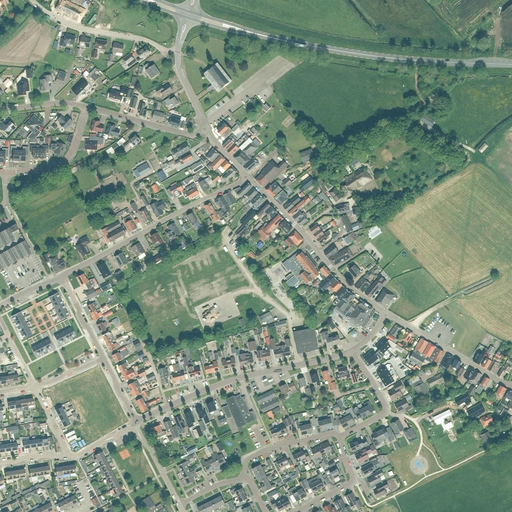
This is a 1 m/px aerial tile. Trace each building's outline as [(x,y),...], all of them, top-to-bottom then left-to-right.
[(79,22),(85,10),(66,1),(65,2),(60,0),(59,0),(55,9),(64,14),(64,15),(79,22)] [(62,39),(60,46),(66,47),(67,43),(74,45),(76,37),(70,35),(66,34),(65,39),(62,39)] [(82,37),(80,46),(84,47),(84,46),(90,48),(91,39),(87,39),(87,38),(82,37)] [(107,41),(97,40),(96,48),(106,50),(107,41)] [(114,43),(113,52),(116,53),(116,52),(123,53),(124,45),(118,44),(118,43),(114,43)] [(141,60),(150,52),(145,47),(137,54),(140,58),(137,60),(139,63),(142,61),(141,60)] [(130,55),(123,60),(127,65),(134,59),(130,55)] [(149,63),(144,66),(146,70),(151,78),(153,78),(160,73),(154,65),(151,67),(149,63)] [(217,93),(232,82),(217,63),(203,74),(217,93)] [(90,77),(95,82),(99,77),(96,75),(98,73),(97,71),(95,73),(90,77)] [(40,80),(41,91),(49,91),(48,82),(51,82),(50,75),(44,76),(44,80),(40,80)] [(62,84),(64,79),(57,76),(55,82),(62,84)] [(8,78),(2,83),(7,88),(12,83),(8,78)] [(77,95),(88,84),(83,79),(72,90),(77,95)] [(21,85),(17,86),(18,95),(26,95),(25,91),(29,91),(28,81),(21,82),(21,85)] [(161,93),(164,97),(172,92),(167,85),(162,88),(161,85),(155,89),(158,95),(161,93)] [(129,89),(123,87),(121,93),(112,90),(109,98),(116,100),(121,102),(123,96),(127,97),(129,89)] [(138,99),(137,99),(138,95),(134,94),(133,97),(130,107),(135,108),(138,99)] [(164,101),(167,105),(167,106),(172,103),(174,107),(179,103),(174,97),(170,100),(168,98),(164,101)] [(140,112),(140,115),(145,117),(147,110),(144,109),(146,104),(141,103),(138,112),(140,112)] [(271,107),(267,103),(264,105),(263,104),(261,106),(266,112),(271,107)] [(152,119),(162,122),(165,114),(155,111),(152,119)] [(60,124),(65,129),(68,126),(70,128),(69,128),(70,129),(73,123),(72,122),(72,123),(71,122),(72,121),(66,117),(65,119),(61,115),(57,120),(61,123),(60,124)] [(431,127),(434,121),(424,115),(420,120),(431,127)] [(32,131),(26,138),(28,139),(35,138),(41,132),(38,129),(42,124),(33,116),(25,125),(32,131)] [(179,121),(180,118),(172,116),(171,119),(170,118),(169,124),(178,127),(180,121),(179,121)] [(93,120),(90,130),(97,132),(97,131),(102,132),(104,126),(99,125),(100,122),(93,120)] [(225,139),(233,132),(233,133),(241,125),(237,121),(235,123),(237,124),(232,129),(233,130),(232,131),(229,127),(228,128),(225,125),(217,132),(221,136),(222,135),(225,139)] [(6,126),(3,123),(0,125),(0,129),(4,133),(5,132),(8,135),(15,127),(10,122),(6,126)] [(106,133),(103,133),(102,138),(104,138),(107,139),(108,135),(113,136),(113,135),(118,136),(120,130),(115,129),(115,126),(109,124),(106,133)] [(250,129),(247,131),(252,136),(254,133),(257,131),(253,127),(251,130),(250,129)] [(245,142),(239,147),(242,150),(247,157),(257,149),(258,147),(262,143),(254,133),(252,136),(249,138),(245,142)] [(124,135),(119,140),(122,144),(128,139),(124,135)] [(140,141),(140,140),(136,135),(124,146),(126,148),(131,143),(134,146),(137,143),(139,145),(142,143),(140,141)] [(226,151),(234,143),(237,140),(232,135),(228,138),(230,139),(222,146),(226,151)] [(96,137),(94,137),(94,141),(86,140),(85,149),(92,149),(92,148),(97,148),(97,144),(103,144),(104,138),(102,138),(101,138),(97,137),(96,137)] [(50,143),(49,149),(55,150),(54,153),(62,155),(65,145),(57,142),(57,144),(50,143)] [(236,147),(239,144),(237,142),(227,151),(231,155),(238,148),(236,147)] [(186,143),(173,150),(171,151),(173,155),(175,155),(177,157),(190,150),(186,143)] [(479,150),(482,152),(487,146),(485,143),(479,150)] [(37,158),(39,158),(39,148),(39,145),(36,145),(30,145),(30,152),(33,152),(33,158),(34,158),(34,159),(37,159),(37,158)] [(13,161),(19,161),(19,151),(16,151),(16,146),(10,146),(10,154),(13,154),(13,161)] [(43,148),(39,148),(39,158),(40,158),(40,159),(43,159),(44,158),(45,158),(45,153),(48,153),(48,146),(43,146),(43,148)] [(19,150),(19,151),(19,161),(25,161),(25,154),(28,155),(28,147),(23,147),(22,150),(19,150)] [(2,152),(0,151),(0,162),(5,162),(5,157),(8,157),(8,149),(2,148),(2,152)] [(212,163),(219,155),(213,149),(206,157),(212,163)] [(303,163),(306,162),(313,160),(314,160),(315,159),(312,149),(300,153),(303,163)] [(234,158),(238,162),(245,156),(241,151),(234,158)] [(191,154),(182,159),(175,162),(177,166),(181,164),(181,165),(184,163),(193,158),(191,154)] [(175,162),(172,157),(171,156),(167,158),(168,159),(169,161),(166,162),(166,163),(163,165),(164,167),(168,165),(168,166),(175,162)] [(211,163),(208,165),(207,167),(209,169),(211,168),(214,171),(225,160),(220,156),(212,164),(211,163)] [(242,167),(249,160),(245,156),(238,162),(242,167)] [(249,173),(259,164),(253,158),(243,167),(249,173)] [(349,164),(352,169),(355,167),(354,165),(359,162),(357,159),(349,164)] [(270,182),(286,166),(288,165),(283,161),(277,167),(274,165),(275,164),(272,160),(260,172),(262,174),(255,180),(262,186),(268,180),(270,182)] [(311,168),(317,163),(314,160),(313,160),(306,162),(311,168)] [(194,173),(204,167),(200,161),(190,168),(194,173)] [(226,161),(221,166),(220,166),(218,168),(221,172),(223,174),(231,166),(226,161)] [(146,163),(137,168),(141,176),(145,174),(144,173),(150,170),(146,163)] [(364,166),(355,172),(362,185),(372,178),(364,166)] [(232,167),(229,170),(226,172),(227,174),(223,178),(227,183),(237,173),(232,167)] [(167,178),(162,171),(157,173),(162,181),(167,178)] [(346,182),(341,186),(347,195),(362,185),(355,172),(344,179),(346,182)] [(190,177),(192,182),(201,178),(198,173),(190,177)] [(209,177),(205,180),(203,181),(202,182),(201,179),(197,181),(203,192),(210,188),(207,183),(206,182),(211,180),(209,177)] [(311,177),(301,185),(305,190),(314,182),(311,177)] [(286,187),(292,183),(288,178),(283,183),(286,187)] [(182,187),(183,186),(181,182),(169,189),(173,196),(184,190),(182,187)] [(240,187),(234,190),(241,197),(252,187),(248,183),(242,189),(240,187)] [(270,187),(270,186),(265,190),(273,198),(282,190),(278,186),(275,183),(270,187)] [(327,191),(321,184),(319,186),(324,193),(327,191)] [(192,185),(189,187),(194,196),(195,197),(199,195),(197,190),(196,187),(194,188),(192,185)] [(186,190),(182,192),(186,198),(188,196),(190,200),(195,197),(194,196),(189,187),(186,189),(186,190)] [(258,192),(253,188),(246,195),(250,200),(258,192)] [(336,202),(342,198),(334,188),(329,192),(336,202)] [(283,200),(288,196),(283,191),(274,199),(280,205),(285,201),(283,200)] [(224,195),(230,206),(236,203),(230,192),(224,195)] [(318,195),(318,196),(320,198),(322,197),(325,201),(328,199),(323,192),(318,195)] [(250,201),(254,205),(252,207),(254,210),(257,208),(265,200),(258,193),(250,201)] [(376,202),(383,198),(380,193),(374,197),(376,202)] [(141,197),(146,207),(150,205),(144,195),(141,197)] [(220,207),(224,205),(227,210),(230,208),(228,203),(227,204),(223,196),(216,199),(216,200),(215,200),(217,204),(218,203),(220,207)] [(284,208),(287,212),(295,206),(294,205),(300,200),(297,196),(284,208)] [(307,196),(295,206),(287,212),(292,217),(299,211),(298,210),(306,203),(307,204),(311,200),(307,196)] [(151,205),(157,217),(164,214),(161,210),(166,207),(163,200),(158,203),(157,202),(151,205)] [(135,202),(130,204),(134,211),(138,209),(135,202)] [(212,211),(214,215),(212,215),(215,221),(219,219),(216,214),(216,213),(210,203),(205,206),(209,213),(212,211)] [(260,217),(261,216),(271,206),(268,203),(257,213),(253,209),(246,216),(240,222),(244,226),(250,220),(256,214),(260,217)] [(337,213),(350,211),(349,203),(340,206),(336,208),(337,213)] [(277,212),(272,207),(266,213),(268,215),(262,220),(264,222),(266,220),(266,221),(267,221),(268,220),(271,218),(277,212)] [(152,220),(145,208),(139,211),(145,223),(152,220)] [(193,226),(195,225),(197,228),(200,226),(200,224),(197,220),(193,212),(187,216),(193,226)] [(299,212),(293,218),(297,222),(305,214),(304,213),(302,214),(299,212)] [(279,214),(268,224),(266,223),(264,225),(257,233),(264,240),(272,233),(278,227),(277,226),(284,219),(279,214)] [(308,221),(305,218),(307,216),(305,214),(297,222),(301,227),(308,221)] [(137,228),(132,220),(130,216),(126,218),(128,222),(125,223),(130,232),(137,228)] [(279,225),(287,234),(293,228),(284,220),(279,225)] [(104,237),(108,244),(110,242),(110,243),(126,234),(125,232),(127,231),(125,228),(125,229),(123,224),(121,225),(119,221),(102,230),(105,237),(104,237)] [(260,222),(253,229),(256,232),(263,225),(260,222)] [(168,227),(169,229),(165,232),(168,236),(171,234),(174,238),(181,234),(174,223),(168,227)] [(15,224),(0,232),(0,238),(13,262),(31,252),(15,224)] [(317,224),(310,230),(313,235),(322,228),(321,226),(319,227),(317,224)] [(244,226),(235,234),(239,237),(247,229),(244,226)] [(322,231),(324,230),(322,228),(313,235),(317,240),(324,234),(322,231)] [(304,239),(295,231),(284,241),(290,247),(294,243),(297,246),(304,239)] [(328,231),(324,234),(317,240),(320,245),(327,239),(326,238),(330,235),(330,234),(328,231)] [(357,238),(353,232),(347,236),(352,243),(356,241),(358,239),(357,238)] [(162,240),(161,240),(157,233),(151,236),(152,238),(150,239),(153,244),(159,241),(161,244),(163,243),(162,240)] [(360,237),(359,236),(357,238),(358,239),(356,241),(358,243),(366,238),(363,235),(360,237)] [(82,257),(89,253),(85,245),(90,242),(86,236),(79,240),(81,243),(76,246),(78,251),(79,251),(82,257)] [(0,269),(13,262),(0,238),(0,269)] [(191,245),(188,239),(180,243),(181,245),(178,247),(179,251),(191,245)] [(138,257),(140,259),(146,256),(144,253),(145,253),(139,243),(132,247),(138,257)] [(330,250),(324,254),(328,259),(333,255),(334,255),(339,252),(334,246),(329,249),(330,250)] [(342,264),(353,257),(348,248),(328,259),(333,267),(341,263),(342,264)] [(46,254),(42,256),(46,262),(50,260),(47,256),(53,253),(52,251),(50,252),(46,254)] [(298,284),(303,280),(307,284),(319,274),(315,268),(317,267),(307,255),(306,257),(302,252),(300,253),(299,251),(289,260),(288,259),(282,264),(288,271),(290,270),(292,273),(290,274),(285,277),(288,280),(285,283),(290,289),(297,283),(298,284)] [(115,257),(120,267),(128,263),(125,257),(124,257),(122,253),(115,257)] [(153,258),(156,263),(162,259),(160,254),(153,258)] [(49,258),(56,271),(55,271),(56,271),(62,268),(62,267),(66,265),(63,259),(59,261),(56,255),(49,258)] [(111,275),(105,263),(97,266),(104,279),(111,275)] [(354,278),(360,273),(352,263),(348,267),(350,270),(349,271),(354,278)] [(331,273),(324,265),(319,270),(322,274),(320,276),(324,279),(331,273)] [(261,271),(270,287),(272,286),(263,270),(261,271)] [(115,274),(119,281),(120,283),(125,280),(124,278),(120,271),(115,274)] [(369,277),(373,273),(371,271),(362,277),(363,278),(362,278),(354,287),(362,293),(370,284),(365,280),(369,277)] [(84,274),(78,277),(82,285),(86,283),(86,284),(88,289),(92,287),(91,285),(94,283),(92,279),(88,281),(87,279),(86,279),(84,274)] [(325,280),(319,286),(323,291),(330,286),(337,280),(332,274),(325,280)] [(365,294),(370,298),(377,289),(379,291),(383,286),(386,282),(383,280),(380,276),(376,280),(365,294)] [(342,285),(337,280),(328,288),(330,291),(333,289),(336,292),(342,285)] [(334,295),(337,298),(333,303),(336,305),(340,300),(339,300),(348,291),(343,286),(334,295)] [(384,307),(385,304),(387,305),(394,295),(384,289),(376,302),(384,307)] [(89,299),(97,295),(95,291),(94,290),(86,293),(89,299)] [(343,317),(343,318),(356,302),(357,300),(354,298),(355,296),(348,291),(334,310),(343,317)] [(60,299),(57,293),(48,297),(51,303),(60,299)] [(54,309),(63,304),(60,299),(51,303),(54,309)] [(356,302),(343,318),(343,320),(345,320),(355,328),(356,328),(358,325),(360,326),(364,320),(367,322),(370,319),(367,317),(371,311),(374,313),(375,311),(373,309),(373,308),(361,300),(359,302),(357,300),(356,302)] [(87,306),(91,313),(96,310),(94,307),(97,306),(95,302),(87,306)] [(66,310),(63,304),(54,309),(57,314),(66,310)] [(69,316),(66,310),(57,314),(60,320),(69,316)] [(101,312),(98,314),(96,310),(91,313),(95,320),(100,318),(99,317),(103,315),(101,312)] [(23,318),(20,312),(11,316),(14,322),(23,318)] [(273,318),(270,312),(259,317),(262,323),(273,318)] [(321,324),(316,316),(312,318),(317,326),(321,324)] [(26,323),(23,318),(14,322),(17,328),(26,323)] [(106,329),(105,327),(107,325),(106,322),(103,323),(102,322),(97,325),(101,332),(106,329)] [(29,329),(26,323),(17,328),(20,333),(29,329)] [(390,333),(397,338),(403,329),(396,324),(390,333)] [(73,331),(71,327),(65,330),(70,339),(76,336),(73,331)] [(319,349),(315,327),(293,331),(298,353),(319,349)] [(32,335),(29,329),(20,333),(23,339),(32,335)] [(70,339),(65,330),(60,333),(64,341),(70,339)] [(408,330),(405,334),(404,333),(401,338),(408,342),(407,343),(410,345),(413,340),(410,339),(413,333),(408,330)] [(266,350),(263,350),(265,360),(272,359),(270,352),(269,349),(271,349),(269,339),(267,331),(264,332),(265,338),(267,344),(265,345),(266,347),(265,347),(266,350)] [(323,340),(327,339),(329,346),(335,344),(333,337),(330,338),(327,331),(321,333),(323,340)] [(64,341),(60,333),(54,336),(56,340),(58,344),(64,341)] [(112,333),(109,335),(108,334),(103,337),(107,344),(112,341),(111,338),(113,337),(112,333)] [(335,334),(335,336),(333,337),(335,344),(341,343),(338,333),(335,334)] [(276,358),(283,357),(280,346),(275,347),(274,338),(269,339),(271,349),(271,350),(274,349),(275,351),(276,358)] [(289,348),(288,346),(291,346),(290,338),(284,339),(286,345),(280,346),(283,357),(291,355),(289,348)] [(415,349),(409,359),(421,366),(427,356),(429,357),(428,360),(428,361),(429,361),(431,357),(432,357),(433,355),(435,356),(439,349),(437,347),(421,338),(415,349)] [(53,347),(51,344),(48,339),(42,342),(47,350),(53,347)] [(383,339),(379,343),(387,350),(390,346),(394,349),(395,347),(397,345),(389,339),(387,342),(383,339)] [(138,340),(133,342),(136,348),(141,346),(138,340)] [(117,343),(114,344),(112,341),(107,344),(110,351),(116,348),(115,348),(118,346),(117,343)] [(47,350),(42,342),(37,345),(41,353),(47,350)] [(379,343),(375,347),(379,350),(377,352),(382,358),(385,355),(383,354),(387,350),(379,343)] [(41,353),(37,345),(31,348),(33,353),(35,356),(41,353)] [(116,362),(121,360),(122,360),(125,359),(123,357),(129,354),(125,346),(119,349),(121,352),(118,353),(118,352),(113,355),(116,362)] [(474,361),(480,364),(488,350),(485,348),(482,354),(479,352),(474,361)] [(431,357),(429,361),(431,362),(432,362),(433,360),(437,362),(444,351),(439,349),(435,356),(433,355),(432,357),(431,357)] [(372,350),(367,354),(374,362),(378,358),(379,360),(382,358),(377,352),(375,354),(372,350)] [(500,358),(499,358),(502,353),(498,351),(495,355),(496,356),(488,369),(494,373),(500,362),(498,361),(500,358)] [(249,353),(245,353),(246,357),(248,364),(254,363),(253,356),(251,356),(251,353),(249,354),(249,353)] [(367,354),(363,357),(369,365),(374,362),(367,354)] [(454,358),(447,354),(441,364),(448,368),(454,358)] [(487,369),(492,361),(489,360),(491,356),(488,355),(482,366),(487,369)] [(222,359),(223,362),(222,362),(224,369),(230,368),(229,361),(226,361),(225,359),(222,359)] [(461,362),(456,359),(452,366),(451,365),(448,369),(451,371),(454,367),(457,369),(461,362)] [(195,361),(192,362),(196,376),(202,374),(200,367),(194,369),(193,366),(197,365),(196,363),(195,361)] [(213,362),(214,364),(211,365),(213,372),(219,370),(218,363),(217,363),(216,361),(213,362)] [(124,363),(118,366),(122,373),(127,371),(126,367),(128,366),(126,362),(124,363)] [(190,367),(188,368),(190,377),(191,377),(192,378),(194,377),(194,376),(196,376),(192,362),(189,363),(190,367)] [(505,375),(507,372),(509,373),(511,366),(511,365),(507,363),(505,367),(504,366),(500,371),(498,376),(502,378),(504,375),(505,375)] [(17,364),(10,365),(10,369),(11,375),(13,382),(19,381),(18,374),(15,374),(14,369),(13,369),(13,368),(18,367),(17,364)] [(179,364),(176,364),(177,370),(178,373),(180,380),(186,378),(184,371),(181,372),(179,364)] [(206,373),(213,372),(211,365),(205,366),(206,373)] [(347,378),(350,377),(349,373),(348,373),(346,366),(338,368),(340,373),(336,374),(337,378),(346,376),(347,378)] [(168,384),(168,383),(169,383),(168,378),(169,378),(167,371),(165,367),(158,369),(159,373),(162,381),(163,381),(164,384),(165,384),(165,385),(168,384)] [(378,371),(377,372),(377,374),(380,377),(388,372),(385,367),(378,371)] [(460,367),(456,374),(458,376),(457,377),(458,378),(460,379),(462,378),(463,376),(466,371),(463,369),(460,367)] [(474,370),(470,367),(464,377),(469,380),(474,370)] [(127,371),(122,373),(126,381),(131,378),(136,375),(132,368),(127,371)] [(324,380),(328,379),(330,390),(336,388),(335,382),(334,382),(332,377),(330,378),(328,370),(322,372),(324,380)] [(470,380),(476,384),(482,375),(475,371),(470,380)] [(388,372),(380,377),(382,382),(391,376),(388,372)] [(321,385),(319,381),(320,381),(317,373),(311,375),(313,383),(316,381),(318,385),(321,385)] [(445,380),(441,374),(427,381),(430,387),(445,380)] [(391,376),(382,382),(385,387),(394,381),(391,376)] [(485,376),(478,388),(475,391),(480,394),(483,389),(482,388),(484,385),(486,386),(490,379),(485,376)] [(306,393),(309,392),(309,393),(311,393),(310,387),(308,388),(307,388),(306,385),(307,385),(304,377),(298,379),(301,387),(304,386),(305,389),(306,393)] [(421,379),(413,383),(420,397),(428,393),(421,379)] [(134,382),(128,385),(131,391),(137,388),(139,387),(140,386),(137,380),(134,382)] [(288,385),(292,394),(297,391),(293,382),(288,385)] [(392,400),(402,394),(400,390),(404,388),(401,382),(394,386),(395,389),(388,393),(392,400)] [(283,399),(285,398),(288,397),(286,393),(289,392),(286,384),(280,387),(282,391),(280,392),(283,399)] [(62,385),(57,387),(60,394),(65,392),(62,385)] [(105,385),(98,389),(100,393),(107,390),(105,385)] [(507,389),(500,385),(495,393),(496,393),(494,397),(493,400),(495,402),(497,399),(499,397),(502,398),(503,396),(507,389)] [(57,387),(52,389),(55,396),(60,394),(57,387)] [(137,388),(131,391),(134,397),(142,393),(139,387),(137,388)] [(107,390),(100,393),(102,398),(110,394),(107,390)] [(260,404),(261,406),(260,406),(263,412),(280,404),(277,398),(276,399),(275,396),(276,396),(273,390),(256,398),(259,404),(260,404)] [(506,398),(508,399),(511,393),(511,392),(509,390),(501,403),(504,405),(506,401),(505,400),(506,398)] [(110,394),(102,398),(105,403),(112,399),(110,394)] [(257,419),(253,411),(250,412),(243,397),(242,397),(240,394),(235,397),(234,396),(226,399),(228,405),(222,408),(223,411),(224,411),(227,419),(232,417),(229,411),(231,411),(238,428),(257,419)] [(464,402),(466,404),(471,401),(467,394),(455,400),(458,405),(459,405),(464,402)] [(136,401),(139,407),(145,403),(142,397),(136,401)] [(29,410),(28,406),(26,399),(20,400),(22,407),(25,406),(25,410),(29,410)] [(112,399),(105,403),(107,407),(114,404),(112,399)] [(156,401),(155,399),(146,403),(145,403),(139,407),(142,413),(149,409),(147,406),(150,405),(156,401)] [(395,405),(399,411),(405,408),(406,411),(413,407),(411,404),(409,406),(405,399),(395,405)] [(9,409),(12,408),(13,412),(16,412),(15,408),(14,401),(8,402),(9,409)] [(215,415),(220,413),(218,409),(217,409),(214,401),(207,404),(210,412),(213,411),(215,415)] [(366,407),(363,408),(367,416),(372,413),(370,408),(372,407),(369,401),(364,403),(366,407)] [(487,411),(482,403),(468,412),(473,420),(487,411)] [(205,410),(204,410),(202,407),(202,406),(196,409),(199,416),(200,419),(202,418),(203,418),(206,423),(210,422),(208,417),(206,410),(205,410)] [(65,408),(63,410),(61,407),(55,410),(58,416),(64,412),(66,411),(65,408)] [(359,414),(362,419),(367,416),(363,408),(362,407),(359,409),(358,407),(353,409),(357,415),(359,414)] [(355,422),(352,418),(356,416),(351,408),(345,411),(348,416),(345,418),(349,425),(355,422)] [(449,409),(433,417),(435,422),(451,414),(449,409)] [(195,421),(191,411),(184,414),(189,424),(188,425),(189,428),(194,425),(193,423),(195,421)] [(58,416),(61,421),(67,418),(64,412),(58,416)] [(328,419),(325,420),(327,429),(333,427),(331,421),(334,420),(333,414),(330,415),(327,415),(328,419)] [(494,422),(491,414),(481,418),(484,426),(494,422)] [(118,415),(114,417),(118,425),(122,423),(118,415)] [(341,415),(336,418),(338,426),(342,424),(344,428),(349,425),(345,418),(343,419),(341,415)] [(175,418),(178,425),(179,427),(176,428),(179,434),(185,432),(183,428),(186,427),(184,422),(183,422),(180,416),(175,418)] [(114,417),(110,419),(114,427),(118,425),(114,417)] [(285,427),(292,424),(288,417),(282,421),(283,424),(279,426),(283,435),(288,432),(285,427)] [(70,424),(67,418),(61,421),(64,427),(70,424)] [(321,430),(327,429),(325,420),(319,421),(318,418),(315,418),(317,424),(319,424),(321,430)] [(110,419),(106,421),(110,429),(114,427),(110,419)] [(311,424),(305,425),(307,433),(313,432),(311,425),(314,424),(313,419),(310,419),(311,424)] [(176,428),(174,429),(170,420),(164,423),(167,430),(168,432),(172,431),(175,438),(180,436),(179,434),(176,428)] [(298,431),(301,430),(302,435),(307,433),(305,425),(302,426),(302,423),(300,424),(299,420),(295,420),(297,428),(298,431)] [(399,420),(391,424),(397,433),(404,429),(399,420)] [(447,420),(443,422),(441,423),(443,427),(445,425),(447,429),(451,428),(447,420)] [(106,421),(102,424),(107,432),(110,429),(106,421)] [(163,434),(162,432),(163,432),(159,425),(153,427),(156,435),(160,433),(161,435),(163,434)] [(269,427),(270,430),(273,435),(276,433),(278,437),(283,435),(279,426),(274,429),(272,425),(269,427)] [(388,434),(385,427),(379,430),(384,439),(387,437),(390,442),(395,439),(391,432),(388,434)] [(90,430),(85,432),(90,441),(94,438),(90,430)] [(376,439),(373,440),(376,446),(381,444),(380,441),(384,439),(379,430),(373,433),(376,439)] [(48,438),(44,438),(44,436),(44,433),(42,433),(42,431),(41,432),(42,438),(41,439),(42,445),(49,444),(48,438)] [(85,432),(80,435),(85,443),(90,441),(85,432)] [(482,435),(485,440),(491,437),(488,432),(482,435)] [(80,435),(75,437),(80,446),(85,443),(80,435)] [(75,437),(71,440),(76,449),(80,446),(75,437)] [(10,440),(11,443),(12,450),(18,449),(17,442),(14,443),(13,439),(10,440)] [(350,444),(353,451),(360,447),(361,449),(369,445),(365,439),(361,441),(360,439),(350,444)] [(328,441),(322,444),(327,453),(331,451),(331,453),(332,455),(337,452),(333,446),(331,447),(328,441)] [(328,463),(325,458),(326,458),(324,456),(324,457),(323,455),(327,453),(322,444),(317,447),(321,456),(326,464),(328,463)] [(356,456),(359,463),(369,458),(367,454),(372,452),(369,446),(360,451),(362,453),(356,456)] [(318,458),(321,456),(317,447),(312,450),(314,455),(312,456),(315,463),(320,461),(319,459),(318,459),(318,458)] [(303,450),(298,453),(302,460),(305,459),(307,462),(311,459),(308,453),(305,454),(303,450)] [(96,458),(94,460),(95,462),(105,457),(102,451),(95,455),(96,458)] [(216,452),(214,454),(219,465),(226,462),(222,454),(218,456),(216,452)] [(298,466),(300,465),(299,462),(302,460),(298,453),(293,455),(297,463),(298,466)] [(213,458),(209,460),(213,468),(219,465),(214,454),(211,455),(213,458)] [(282,455),(280,456),(285,467),(290,464),(292,469),(294,468),(293,464),(290,459),(288,460),(286,457),(284,458),(282,455)] [(280,469),(285,467),(280,456),(277,457),(279,461),(277,462),(278,465),(276,466),(278,472),(281,470),(280,469)] [(97,465),(99,463),(101,467),(108,463),(105,457),(95,462),(97,465)] [(362,471),(363,473),(363,474),(364,473),(365,474),(374,470),(372,466),(380,462),(377,457),(369,461),(371,463),(362,468),(363,470),(362,470),(362,471)] [(201,460),(207,471),(213,468),(209,460),(205,462),(204,459),(201,460)] [(177,466),(180,472),(188,468),(186,464),(190,463),(189,460),(177,466)] [(101,467),(98,468),(99,471),(97,472),(98,475),(101,473),(110,469),(108,463),(101,467)] [(252,469),(255,473),(266,467),(265,466),(262,467),(261,464),(252,469)] [(329,476),(339,471),(336,466),(325,472),(326,474),(323,475),(324,478),(329,476)] [(255,473),(257,478),(265,474),(264,471),(267,469),(266,467),(255,473)] [(180,472),(183,478),(195,473),(194,470),(190,472),(188,468),(180,472)] [(105,475),(106,478),(113,474),(110,469),(101,473),(103,476),(105,475)] [(378,475),(368,480),(371,486),(382,480),(380,477),(384,475),(381,469),(376,472),(378,475)] [(334,479),(341,475),(339,471),(329,476),(332,480),(334,479)] [(196,475),(195,473),(183,478),(187,485),(195,481),(193,477),(196,475)] [(318,476),(313,478),(315,481),(319,489),(324,487),(321,481),(324,479),(321,473),(318,475),(318,476)] [(106,482),(107,485),(116,480),(113,474),(106,478),(108,481),(106,482)] [(267,476),(265,474),(257,478),(259,482),(272,476),(271,474),(270,474),(270,475),(267,476)] [(259,482),(262,487),(270,483),(269,480),(272,479),(271,477),(272,476),(259,482)] [(306,478),(303,480),(304,482),(307,487),(307,488),(310,487),(313,492),(319,489),(315,481),(313,478),(308,481),(307,480),(307,481),(306,478)] [(111,486),(112,489),(119,486),(116,480),(107,485),(109,487),(111,486)] [(302,488),(298,490),(302,498),(307,496),(303,489),(306,488),(307,487),(304,482),(303,480),(299,482),(302,488)] [(380,485),(382,487),(374,491),(377,498),(386,493),(384,489),(389,486),(386,482),(380,485)] [(271,486),(270,483),(262,487),(264,492),(276,486),(275,484),(271,486)] [(113,496),(116,495),(117,497),(125,492),(124,491),(122,492),(119,486),(112,489),(109,491),(111,494),(112,494),(113,496)] [(236,493),(237,497),(245,493),(242,487),(238,490),(237,487),(230,490),(233,495),(236,493)] [(290,489),(288,490),(291,496),(293,494),(297,501),(302,498),(298,490),(297,491),(295,487),(290,489)] [(40,498),(42,502),(47,511),(48,511),(53,509),(50,502),(51,502),(49,498),(47,499),(49,503),(45,505),(44,502),(44,501),(45,501),(40,490),(36,492),(40,498)] [(73,495),(69,497),(68,494),(66,494),(72,505),(77,502),(74,495),(75,494),(73,491),(71,492),(73,495)] [(245,503),(244,500),(248,498),(245,493),(237,497),(239,500),(237,501),(239,506),(245,503)] [(287,497),(281,500),(285,508),(291,505),(288,500),(291,499),(288,493),(285,495),(287,497)] [(363,506),(359,499),(357,501),(352,493),(346,496),(351,507),(356,504),(358,508),(363,506)] [(62,497),(61,497),(62,499),(65,505),(65,506),(66,508),(72,505),(66,494),(64,496),(66,499),(64,500),(62,497)] [(167,511),(164,507),(163,508),(163,507),(160,503),(155,507),(148,496),(142,501),(148,511),(146,511),(167,511)] [(221,496),(216,498),(220,506),(223,505),(225,508),(227,507),(221,496)] [(60,502),(57,504),(61,511),(66,508),(65,506),(65,505),(62,499),(61,497),(58,499),(60,502)] [(216,498),(212,500),(217,511),(218,511),(219,511),(218,508),(220,506),(216,498)] [(335,502),(339,510),(338,511),(350,511),(351,511),(348,506),(346,507),(341,498),(335,502)] [(214,510),(215,511),(217,511),(212,500),(207,502),(211,511),(214,510)] [(274,500),(271,501),(274,508),(277,506),(279,511),(285,508),(281,500),(276,503),(274,500)] [(40,511),(47,511),(42,502),(43,505),(40,507),(38,504),(37,505),(40,511)] [(207,502),(202,505),(206,511),(209,511),(211,511),(207,502)]
